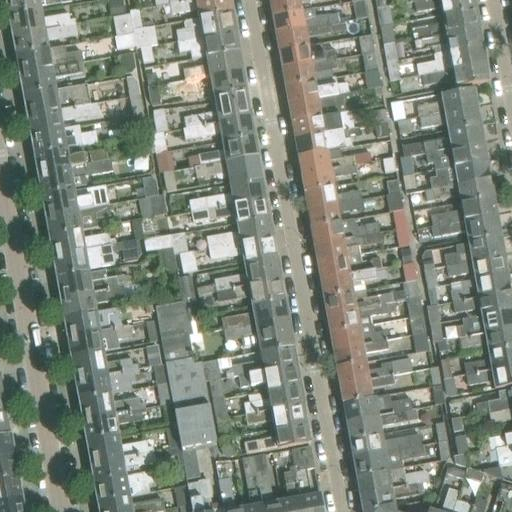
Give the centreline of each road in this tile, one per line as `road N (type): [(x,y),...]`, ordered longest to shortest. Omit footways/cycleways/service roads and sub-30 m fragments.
road 1 (residential): [(250,0),(343,511)]
road 2 (residential): [(62,511),(0,172)]
